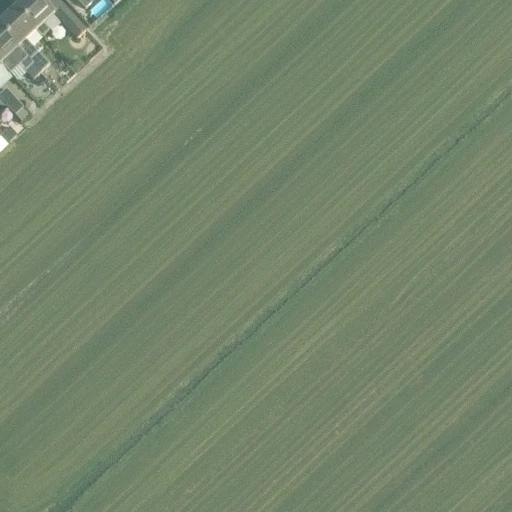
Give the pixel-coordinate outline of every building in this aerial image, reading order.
[(50,32),(43,26),(54,16),(38,0),(26,0),(15,11),(35,33),(36,33),(42,39),(50,32)] [(91,4),(87,0),(74,0),(84,10),(85,10),(91,4)] [(78,40),(86,33),(63,8),(55,16),(78,40)] [(35,33),(15,11),(0,24),(0,30),(41,74),(49,67),(26,42),(35,33)] [(33,82),(41,74),(0,30),(0,65),(0,66),(10,76),(20,67),(33,82)] [(0,96),(0,100),(16,117),(22,124),(29,117),(23,110),(24,110),(6,91),(0,96)] [(11,128),(3,135),(11,144),(19,136),(11,128)]
